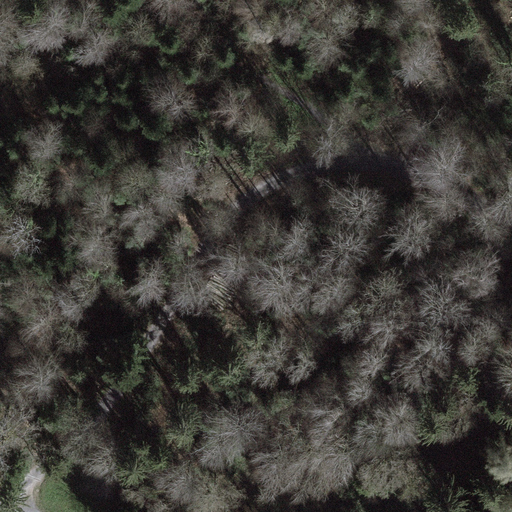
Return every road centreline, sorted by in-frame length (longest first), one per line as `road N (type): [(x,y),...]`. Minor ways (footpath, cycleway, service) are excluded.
road 1 (track): [(376,162),(270,189),(180,283),(122,391),(5,511)]
road 2 (track): [(511,203),(376,162)]
